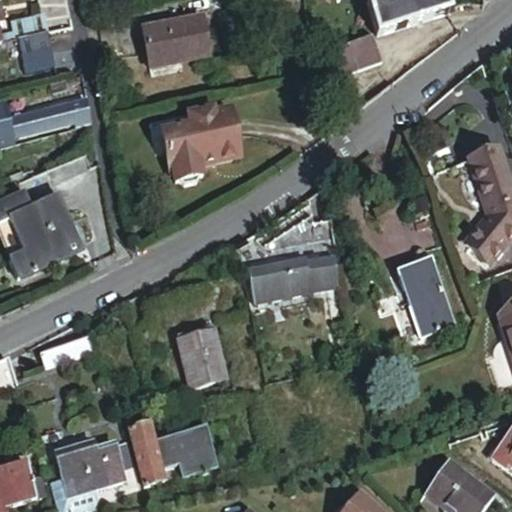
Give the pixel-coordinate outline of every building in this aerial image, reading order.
[(377,40),(447,17),(441,0),(363,0),(364,0),(377,40)] [(475,17),(482,12),(481,4),(480,0),(478,0),(469,7),(475,17)] [(0,51),(21,46),(18,30),(10,32),(11,39),(0,41),(0,27),(2,27),(0,18),(0,51)] [(146,66),(204,56),(197,18),(139,29),(146,66)] [(21,46),(48,41),(44,24),(18,30),(21,46)] [(371,40),(312,61),(315,76),(317,90),(382,68),(371,40)] [(28,82),(54,76),(51,61),(24,67),(28,82)] [(86,112),(67,117),(6,131),(2,113),(0,113),(0,157),(12,155),(10,148),(73,133),(75,139),(91,135),(86,112)] [(202,171),(241,162),(231,116),(213,119),(212,118),(187,123),(189,132),(163,138),(167,159),(171,178),(175,177),(177,188),(182,187),(186,190),(195,189),(200,183),(204,181),(202,171)] [(163,138),(189,132),(187,123),(150,132),(157,162),(167,159),(163,138)] [(466,248),(487,269),(511,243),(511,191),(501,158),(473,169),(491,224),(466,248)] [(312,226),(329,223),(325,191),(309,201),(312,226)] [(51,269),(80,256),(57,206),(31,218),(23,201),(0,210),(0,243),(10,266),(7,267),(15,285),(30,278),(25,267),(46,258),(51,269)] [(30,278),(51,269),(46,258),(25,267),(30,278)] [(253,309),(337,292),(331,263),(303,269),(302,265),(246,276),(253,309)] [(418,342),(454,328),(431,264),(394,277),(418,342)] [(131,337),(148,330),(137,300),(122,308),(131,337)] [(511,360),(511,319),(499,324),(511,360)] [(188,387),(224,377),(210,331),(175,342),(188,387)] [(42,360),(48,377),(96,361),(90,343),(42,360)] [(0,402),(15,397),(5,366),(0,368),(0,402)] [(234,391),(227,393),(229,402),(237,400),(234,391)] [(215,471),(203,430),(151,446),(146,430),(126,436),(142,489),(162,483),(159,473),(176,468),(180,481),(215,471)] [(511,491),(511,478),(504,473),(511,461),(511,446),(491,477),(511,491)] [(93,495),(121,486),(118,476),(113,460),(111,453),(93,458),(89,448),(53,460),(60,484),(69,481),(75,500),(93,495)] [(113,460),(123,457),(121,449),(111,453),(113,460)] [(290,468),(288,456),(275,458),(278,470),(290,468)] [(118,476),(128,473),(123,457),(113,460),(118,476)] [(8,511),(40,501),(35,485),(30,487),(24,472),(0,480),(0,511),(8,511)] [(422,511),(475,511),(479,507),(434,475),(413,505),(422,511)] [(60,484),(46,488),(54,511),(90,511),(91,511),(97,505),(93,495),(75,500),(69,481),(60,484)]
